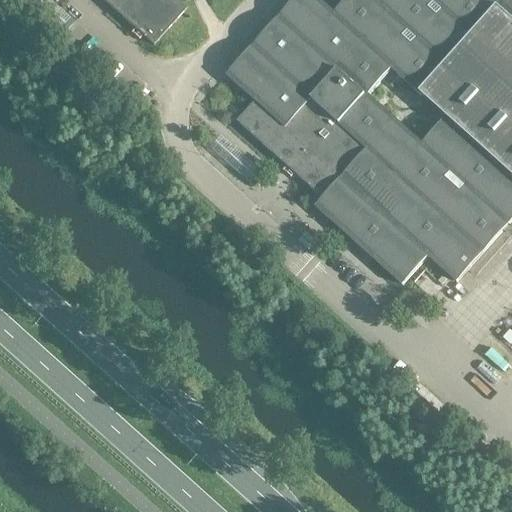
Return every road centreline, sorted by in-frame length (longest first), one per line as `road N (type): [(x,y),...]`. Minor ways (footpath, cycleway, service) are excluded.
road 1 (trunk): [(284,511),(0,260)]
road 2 (trunk): [(0,330),(201,511)]
